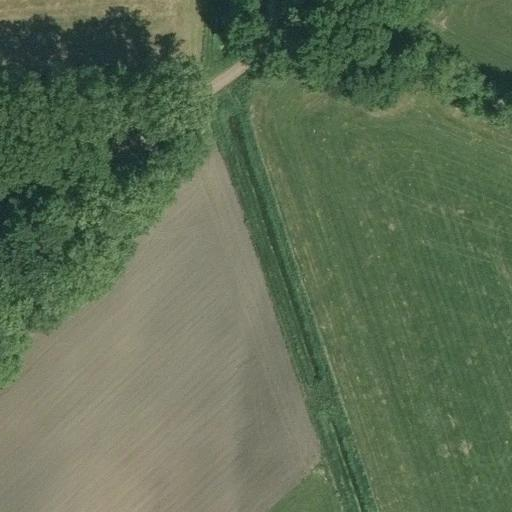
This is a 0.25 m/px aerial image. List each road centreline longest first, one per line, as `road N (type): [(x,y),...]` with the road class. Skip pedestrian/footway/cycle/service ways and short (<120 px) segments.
road 1 (unclassified): [(0,108),(211,85),(309,33)]
road 2 (track): [(211,85),(0,288)]
